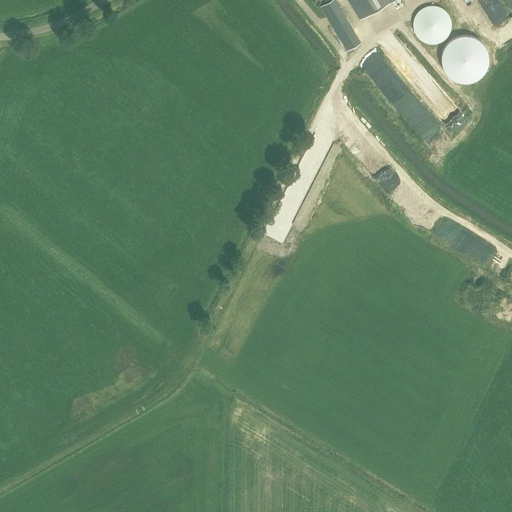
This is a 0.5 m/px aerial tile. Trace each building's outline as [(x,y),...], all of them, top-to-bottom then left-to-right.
[(348,49),(361,42),(335,0),(330,0),(322,6),(348,49)] [(349,0),(360,18),(389,0),(349,0)] [(476,0),(462,0),(478,24),(488,18),(476,0)] [(450,27),(450,26),(450,23),(449,20),(447,17),(445,14),(443,12),(441,11),(437,9),(434,9),(430,9),(427,10),(424,11),(421,13),(419,15),(417,19),(416,21),(415,25),(416,29),(416,32),(418,35),(420,38),(422,40),(425,42),(429,43),(432,44),(436,43),(439,42),(442,41),(445,39),(447,36),(449,33),(450,30),(450,27)] [(394,28),(379,39),(393,58),(408,48),(394,28)] [(477,59),(476,54),(475,52),(473,50),(469,47),(467,46),(464,46),(460,47),(458,48),(456,49),(454,51),(453,53),(452,58),(452,62),(453,64),(455,67),(456,68),(459,70),(461,71),(464,71),(467,71),(469,70),(473,67),(476,64),(476,61),(477,59)] [(420,67),(408,49),(396,56),(408,75),(420,67)] [(413,75),(422,91),(434,83),(425,68),(413,75)] [(434,104),(446,96),(440,87),(428,95),(434,104)] [(439,110),(451,101),(447,96),(435,105),(439,110)] [(451,102),(440,111),(445,117),(456,107),(451,102)] [(445,119),(458,130),(468,117),(456,107),(445,119)]
